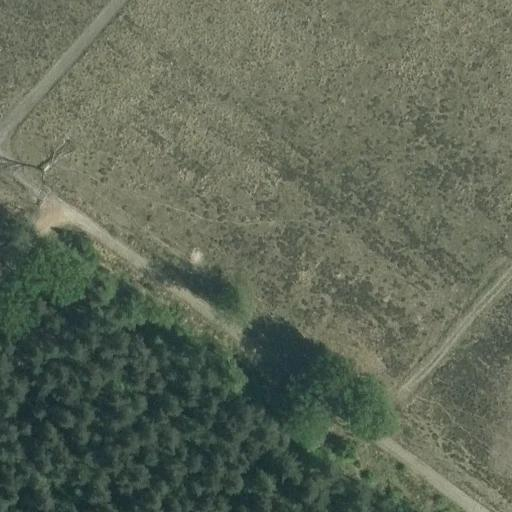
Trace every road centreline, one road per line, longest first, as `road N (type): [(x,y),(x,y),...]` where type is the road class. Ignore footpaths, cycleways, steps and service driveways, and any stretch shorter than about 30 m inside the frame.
road 1 (track): [(478,511),(59,203)]
road 2 (track): [(372,433),(511,274)]
road 3 (track): [(0,140),(119,0)]
